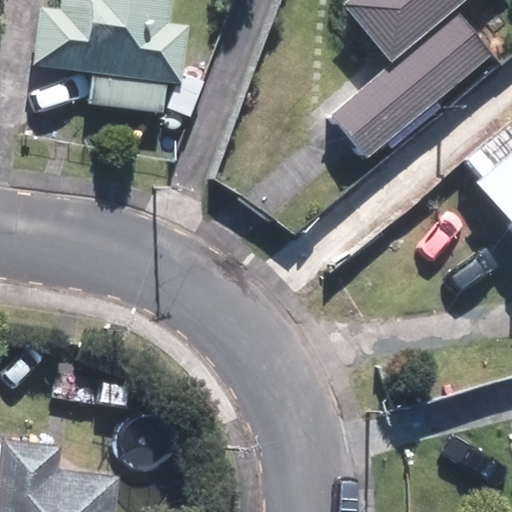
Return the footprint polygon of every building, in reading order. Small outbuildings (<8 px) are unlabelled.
[(172,34),(155,33),(156,0),(48,0),(47,21),(22,21),(20,78),(79,80),(78,112),(152,115),(153,86),(170,87),(172,34)] [(341,0),(322,18),(373,75),(455,0),(341,0)] [(333,145),(351,167),(478,63),(442,21),(315,125),(333,145)] [(511,118),(446,177),(511,251),(511,118)] [(43,456),(0,450),(0,511),(94,511),(98,483),(40,476),(43,456)]
